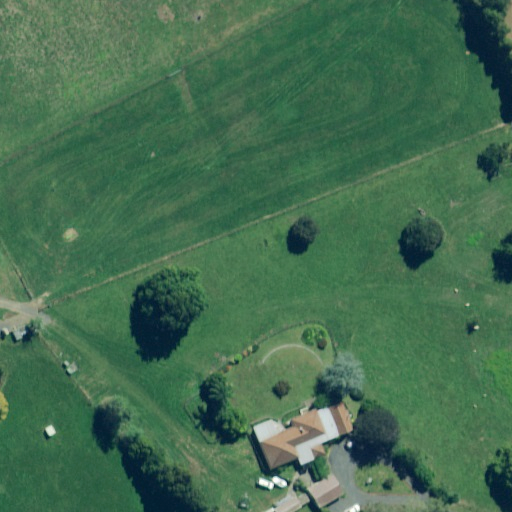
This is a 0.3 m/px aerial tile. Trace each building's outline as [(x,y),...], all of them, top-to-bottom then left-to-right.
[(74,361),(64,369),(69,376),(80,368),(74,361)] [(321,409),(332,437),(349,430),(337,402),(321,409)] [(332,437),(321,409),(311,413),(310,411),(283,422),(269,428),(266,421),(247,429),(264,470),(293,458),(296,466),(320,456),(315,444),(332,437)] [(50,425),(42,430),(49,440),(57,434),(50,425)] [(339,495),(327,476),(304,489),(315,509),(339,495)] [(290,511),(305,503),(299,493),(265,511),(290,511)]
